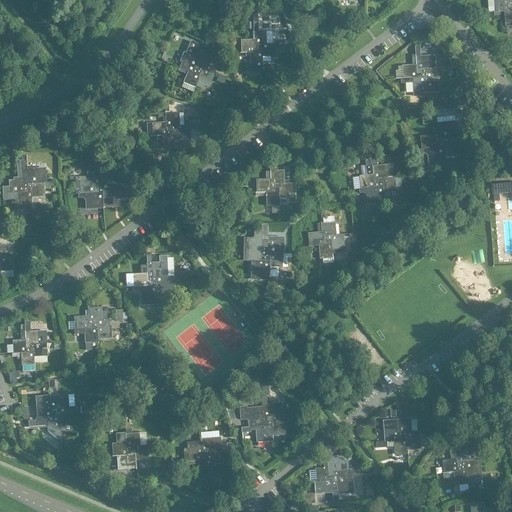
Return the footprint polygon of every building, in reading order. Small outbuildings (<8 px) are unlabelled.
[(500,0),(495,1),(496,13),(504,12),(505,12),(511,11),(511,7),(509,8),(507,0),(500,0)] [(265,33),(253,33),(253,42),(253,50),(257,50),(257,45),(265,45),(265,33)] [(253,42),(241,42),(241,54),(249,54),(258,54),(257,50),(253,50),(253,42)] [(265,45),(257,45),(257,50),(262,49),(262,58),(274,57),(274,46),(275,46),(275,45),(274,45),(265,45)] [(182,63),(180,69),(181,69),(188,72),(196,76),(198,72),(194,70),(197,62),(200,55),(200,54),(202,49),(198,47),(196,52),(194,51),(192,55),(191,54),(190,57),(184,54),(181,62),(182,63)] [(258,54),(249,54),(250,66),(255,66),(255,68),(262,67),(262,58),(262,49),(257,50),(258,54)] [(197,62),(194,70),(198,72),(199,68),(206,71),(211,60),(200,55),(197,62)] [(420,58),(416,58),(416,63),(416,65),(417,74),(421,74),(421,70),(435,69),(435,57),(420,58)] [(399,71),(396,71),(397,80),(400,80),(413,79),(421,78),(421,74),(417,74),(416,65),(413,65),(399,66),(399,71)] [(201,73),(195,87),(202,90),(203,87),(208,89),(210,85),(214,74),(206,71),(199,68),(198,72),(201,73)] [(435,69),(421,70),(421,74),(425,74),(426,83),(426,92),(434,91),(434,83),(438,82),(437,69),(435,69)] [(187,76),(184,83),(195,88),(195,87),(201,73),(198,72),(196,76),(188,72),(187,76)] [(269,80),(268,73),(258,75),(259,83),(269,80)] [(421,78),(413,79),(414,99),(427,98),(426,95),(426,92),(426,83),(425,74),(421,74),(421,78)] [(213,101),(220,103),(222,97),(216,94),(213,101)] [(165,116),(162,116),(163,123),(163,124),(165,124),(165,132),(170,131),(170,128),(179,127),(179,126),(179,120),(177,120),(177,115),(165,116)] [(439,122),(433,123),(433,125),(434,136),(434,137),(435,145),(439,144),(439,140),(448,139),(456,138),(454,123),(440,124),(439,122)] [(163,124),(153,125),(154,137),(161,137),(162,137),(170,136),(170,131),(165,132),(165,124),(163,124)] [(170,128),(170,131),(174,131),(174,139),(174,147),(175,147),(175,149),(190,148),(189,130),(189,128),(187,128),(187,126),(188,126),(183,126),(179,126),(179,127),(170,128)] [(170,136),(162,137),(162,148),(174,147),(174,139),(174,131),(170,131),(170,136)] [(434,137),(421,138),(422,150),(432,149),(440,148),(439,144),(435,145),(434,137)] [(448,139),(439,140),(439,144),(444,144),(445,156),(446,156),(448,158),(451,157),(452,155),(457,155),(455,140),(456,140),(456,138),(448,139)] [(432,149),(427,150),(427,153),(428,163),(445,161),(445,159),(445,156),(444,144),(439,144),(440,148),(432,149)] [(366,150),(364,152),(365,159),(365,163),(368,163),(369,166),(372,165),(372,159),(370,149),(366,150)] [(9,188),(2,188),(3,200),(15,199),(14,194),(27,193),(27,188),(23,189),(22,180),(22,172),(21,161),(17,162),(18,181),(9,181),(9,188)] [(361,177),(360,177),(362,190),(366,189),(371,189),(379,188),(379,183),(374,184),(373,176),(373,168),(372,165),(365,166),(360,167),(361,177)] [(392,166),(373,168),(373,176),(374,184),(379,183),(378,179),(387,178),(393,178),(392,166)] [(35,171),(22,172),(22,180),(23,189),(27,188),(27,184),(36,184),(43,183),(46,183),(45,169),(35,169),(35,171)] [(282,172),(270,173),(270,180),(270,181),(270,189),(274,189),(274,185),(283,185),(282,172)] [(106,173),(93,173),(93,181),(94,190),(98,190),(98,186),(106,185),(106,173)] [(387,178),(378,179),(379,183),(383,183),(384,192),(396,191),(395,184),(396,184),(396,182),(395,182),(394,179),(395,179),(395,177),(394,178),(393,178),(387,178)] [(93,181),(80,182),(81,194),(86,194),(90,194),(98,193),(98,190),(94,190),(93,181)] [(270,181),(257,182),(257,194),(263,194),(266,193),(274,193),(274,189),(270,189),(270,181)] [(511,182),(492,184),(493,195),(494,195),(494,202),(501,201),(500,194),(511,193),(511,182)] [(36,184),(27,184),(27,188),(31,188),(31,198),(44,197),(43,183),(36,184)] [(371,189),(366,189),(368,203),(385,201),(384,192),(383,183),(379,183),(379,188),(371,189)] [(106,185),(98,186),(98,190),(102,189),(102,199),(114,198),(114,184),(106,185)] [(283,185),(274,185),(274,189),(278,189),(278,198),(291,197),(290,184),(283,185)] [(27,193),(14,194),(15,206),(20,206),(20,207),(32,206),(31,198),(31,188),(27,188),(27,193)] [(81,194),(79,194),(79,198),(86,197),(86,209),(103,208),(103,207),(102,199),(102,189),(98,190),(98,193),(90,194),(86,194),(81,194)] [(274,193),(266,193),(267,207),(279,206),(278,198),(278,189),(274,189),(274,193)] [(335,224),(321,225),(322,233),(323,242),(327,241),(327,237),(336,236),(335,224)] [(322,233),(309,234),(310,247),(319,246),(327,245),(327,241),(323,242),(322,233)] [(336,236),(327,237),(327,241),(331,241),(332,250),(332,254),(345,252),(343,237),(344,237),(344,235),(343,235),(336,236)] [(261,250),(261,258),(265,258),(265,254),(274,254),(274,242),(261,241),(261,244),(261,250)] [(327,245),(319,246),(321,259),(333,258),(332,254),(332,250),(331,241),(327,241),(327,245)] [(248,244),(247,262),(252,262),(256,262),(265,262),(265,258),(261,258),(261,250),(261,244),(248,244)] [(487,253),(477,254),(478,268),(488,267),(487,253)] [(265,254),(265,258),(269,258),(269,267),(281,267),(281,254),(274,254),(265,254)] [(4,258),(0,258),(0,264),(0,271),(13,271),(12,257),(4,258)] [(147,266),(145,266),(146,269),(146,275),(146,283),(150,283),(150,278),(159,278),(163,278),(166,277),(165,258),(158,258),(159,264),(154,264),(154,266),(147,266)] [(252,262),(251,275),(269,276),(269,267),(269,258),(265,258),(265,262),(256,262),(252,262)] [(144,275),(133,276),(133,288),(143,287),(150,287),(150,283),(146,283),(146,275),(146,269),(143,270),(144,275)] [(159,278),(150,278),(150,283),(155,283),(155,291),(164,291),(173,290),(172,277),(166,277),(163,278),(159,278)] [(143,295),(141,295),(142,304),(152,303),(156,303),(156,300),(155,291),(155,283),(150,283),(150,287),(143,287),(143,289),(143,295)] [(88,309),(87,309),(87,312),(87,318),(88,326),(92,326),(96,325),(96,334),(97,339),(107,339),(107,334),(108,334),(108,322),(109,322),(109,320),(108,321),(107,313),(100,314),(100,309),(88,309)] [(122,312),(115,312),(116,323),(127,322),(127,315),(122,315),(122,312)] [(85,318),(74,318),(75,331),(76,331),(84,330),(92,330),(92,326),(88,326),(87,318),(85,318)] [(92,330),(84,330),(84,333),(85,343),(97,343),(97,339),(96,334),(96,325),(92,326),(92,330)] [(19,341),(13,342),(13,354),(20,354),(21,354),(29,353),(29,349),(25,349),(25,341),(24,333),(24,331),(20,331),(19,331),(19,341)] [(36,333),(24,333),(25,341),(25,349),(29,349),(29,345),(44,344),(43,337),(36,337),(36,333)] [(44,344),(29,345),(29,349),(33,349),(33,357),(46,356),(45,344),(44,344)] [(29,353),(21,354),(22,366),(34,365),(33,357),(33,349),(29,349),(29,353)] [(42,406),(36,407),(36,419),(46,418),(54,417),(54,413),(53,409),(67,408),(66,396),(48,397),(42,397),(42,406)] [(281,404),(262,406),(262,414),(263,422),(267,422),(267,417),(276,417),(282,416),(281,404)] [(67,408),(53,409),(54,413),(58,413),(59,425),(66,424),(66,422),(71,422),(70,411),(70,408),(67,408)] [(54,417),(46,418),(47,431),(51,431),(51,435),(57,439),(60,436),(59,425),(58,413),(54,413),(54,417)] [(262,414),(250,416),(251,427),(256,427),(260,427),(268,426),(267,422),(263,422),(262,414)] [(276,417),(267,417),(267,422),(272,421),(272,431),(273,433),(280,433),(280,430),(285,430),(284,418),(284,416),(283,416),(276,417)] [(411,420),(398,421),(398,430),(399,437),(403,437),(403,433),(411,432),(411,420)] [(260,427),(256,427),(257,429),(258,442),(273,441),(273,439),(273,433),(272,431),(272,421),(267,422),(268,426),(260,427)] [(398,430),(385,431),(386,442),(395,442),(404,441),(403,437),(399,437),(398,430)] [(411,432),(403,433),(403,437),(407,437),(408,446),(408,450),(415,449),(415,445),(420,445),(419,434),(420,433),(420,432),(419,432),(411,432)] [(126,435),(125,435),(125,436),(126,444),(126,452),(130,452),(130,448),(139,447),(138,435),(126,436),(126,435)] [(404,441),(395,442),(396,455),(408,454),(408,450),(408,446),(407,437),(403,437),(404,441)] [(213,439),(200,440),(200,443),(201,449),(201,457),(205,456),(205,452),(214,451),(213,439)] [(188,450),(187,450),(188,462),(198,461),(206,460),(205,456),(201,457),(201,449),(200,443),(188,444),(188,450)] [(126,444),(112,445),(113,457),(116,457),(130,456),(130,452),(126,452),(126,444)] [(139,447),(130,448),(130,452),(134,451),(135,460),(147,460),(147,456),(147,455),(146,455),(146,449),(148,448),(148,446),(146,446),(139,447)] [(473,449),(455,451),(457,461),(458,468),(462,467),(461,463),(470,462),(474,461),(473,449)] [(130,456),(116,457),(117,470),(123,470),(135,469),(135,460),(134,451),(130,452),(130,456)] [(214,451),(205,452),(205,456),(210,456),(210,465),(222,464),(222,452),(222,451),(221,451),(214,451)] [(206,460),(198,461),(198,474),(203,474),(203,480),(211,479),(211,473),(210,465),(210,456),(205,456),(206,460)] [(345,460),(328,461),(328,469),(329,477),(333,477),(333,473),(340,472),(347,472),(346,461),(345,460)] [(457,461),(443,462),(445,474),(454,473),(462,472),(462,467),(458,468),(457,461)] [(470,462),(461,463),(462,467),(465,467),(467,479),(468,485),(468,487),(473,487),(472,483),(470,481),(470,479),(482,478),(481,469),(480,469),(479,461),(474,461),(470,462)] [(462,472),(454,473),(456,486),(468,485),(467,479),(465,467),(462,467),(462,472)] [(328,469),(316,470),(317,482),(325,482),(333,481),(333,477),(329,477),(328,469)] [(340,472),(333,473),(333,477),(337,477),(338,484),(338,485),(338,493),(338,494),(338,495),(353,493),(353,483),(350,484),(349,473),(349,472),(347,472),(340,472)] [(333,481),(325,482),(326,494),(338,493),(338,485),(338,484),(337,477),(333,477),(333,481)]
